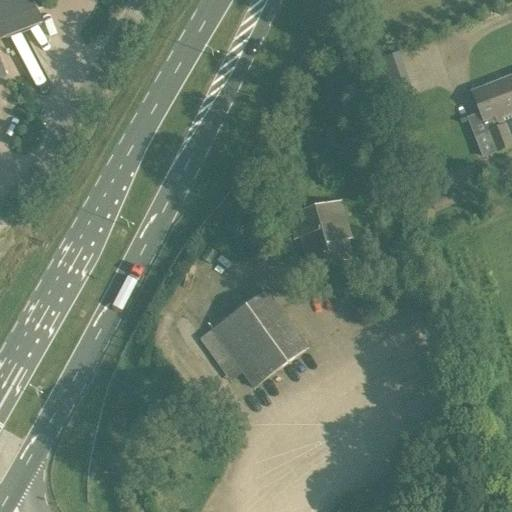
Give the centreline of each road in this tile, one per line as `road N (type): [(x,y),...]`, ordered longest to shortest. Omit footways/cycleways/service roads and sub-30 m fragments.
road 1 (primary): [(0,506),(272,0)]
road 2 (primary): [(210,0),(0,371)]
road 3 (unclassified): [(0,210),(60,138),(141,0)]
